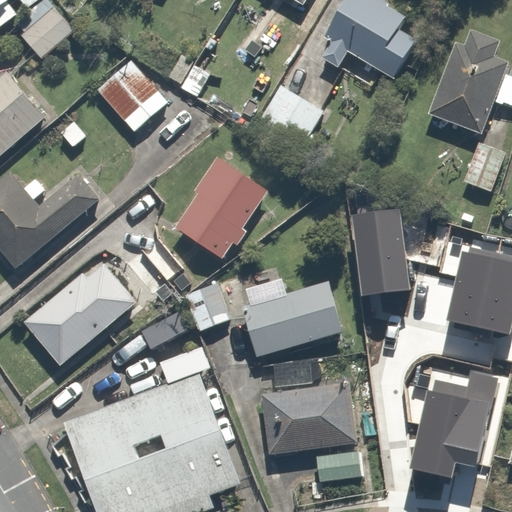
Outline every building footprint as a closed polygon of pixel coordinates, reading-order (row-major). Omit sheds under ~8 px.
[(48,0),(44,0),(15,23),(43,59),(75,34),(48,0)] [(407,16),(375,1),(376,0),(348,0),(320,63),(340,73),(347,59),(395,80),(415,36),(401,30),(407,16)] [(498,46),(467,35),(464,45),(456,42),(429,118),(485,138),(511,61),(495,56),(498,46)] [(160,91),(131,61),(98,95),(127,124),(160,91)] [(0,165),(55,118),(13,68),(0,79),(0,165)] [(332,116),(277,88),(259,123),(313,151),(332,116)] [(508,155),(477,144),(465,181),(495,191),(508,155)] [(251,229),(245,226),(267,190),(214,159),(193,194),(198,197),(177,232),(225,261),(234,246),(239,249),(251,229)] [(76,175),(53,195),(34,174),(21,186),(9,173),(0,180),(0,252),(18,272),(98,200),(76,175)] [(184,271),(157,236),(124,261),(150,296),(184,271)] [(58,370),(138,302),(100,257),(19,326),(58,370)] [(256,301),(244,304),(258,358),(338,339),(325,287),(284,298),(280,282),(253,289),(256,301)] [(186,295),(199,329),(231,318),(219,284),(186,295)] [(463,372),(409,367),(402,440),(457,445),(463,372)] [(198,372),(65,423),(98,511),(203,511),(214,508),(210,495),(242,484),(198,372)] [(350,380),(259,399),(272,458),(362,439),(350,380)] [(361,454),(317,454),(317,481),(361,481),(361,454)]
